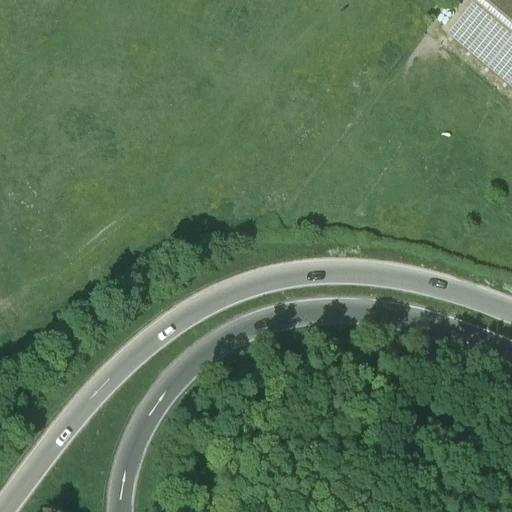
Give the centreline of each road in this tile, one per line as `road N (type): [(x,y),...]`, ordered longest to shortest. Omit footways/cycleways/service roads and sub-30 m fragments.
road 1 (motorway): [(511,314),(407,278),(318,273),(252,287),(145,347),(4,511)]
road 2 (motorway): [(123,511),(136,445),(173,385),(214,349),(252,330),(317,315),(381,316),(511,353)]
